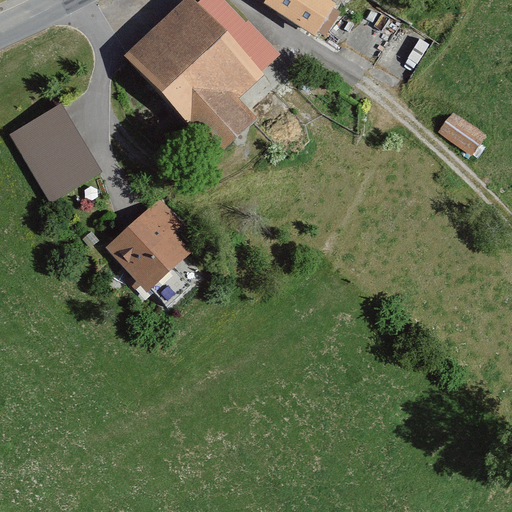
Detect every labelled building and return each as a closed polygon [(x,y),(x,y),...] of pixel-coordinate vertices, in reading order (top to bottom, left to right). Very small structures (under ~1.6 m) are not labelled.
[(190,0),(186,0),(126,55),(195,130),(202,124),(222,146),(253,119),(232,96),(258,73),(198,8),(190,0)] [(205,0),(198,8),(258,73),(275,57),(221,0),(205,0)] [(262,0),(304,29),(325,0),(262,0)] [(59,106),(10,135),(50,201),(99,172),(59,106)] [(483,136),(454,115),(442,132),(471,153),(483,136)] [(171,203),(111,250),(148,297),(208,251),(171,203)]
